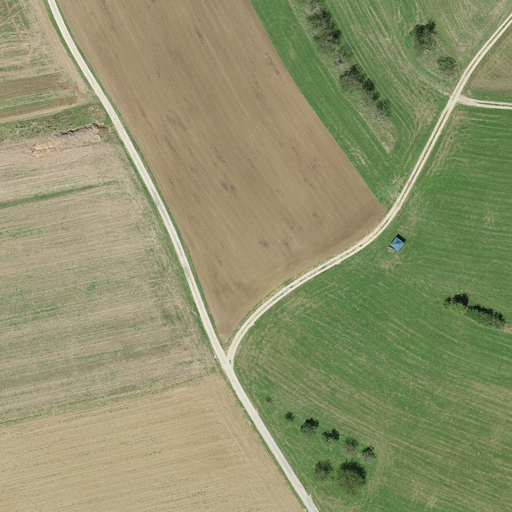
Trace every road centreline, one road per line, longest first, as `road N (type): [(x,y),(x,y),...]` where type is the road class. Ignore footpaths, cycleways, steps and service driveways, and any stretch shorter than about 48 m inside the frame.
road 1 (track): [(311,511),(225,368),(162,209),(49,0)]
road 2 (track): [(453,99),(391,214),(246,321),(225,368)]
road 3 (track): [(376,0),(401,50),(453,99)]
